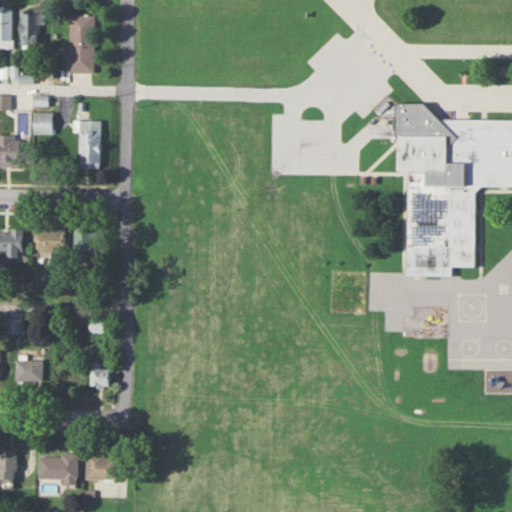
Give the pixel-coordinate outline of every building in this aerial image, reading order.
[(0,48),(12,48),(12,8),(0,8),(0,48)] [(42,11),(21,11),(21,45),(42,45),(42,11)] [(95,72),(95,13),(68,13),(68,72),(95,72)] [(396,104),(396,136),(399,136),(399,170),(408,170),(407,275),(451,275),(451,265),(474,265),(474,190),(481,185),(511,185),(511,118),(438,118),(424,103),(396,104)] [(54,112),(34,112),(34,134),(54,134),(54,112)] [(101,167),(101,120),(81,120),(81,167),(101,167)] [(0,167),(21,168),(21,134),(0,134),(0,167)] [(66,252),(66,228),(38,228),(38,252),(66,252)] [(0,229),(0,257),(25,257),(25,229),(0,229)] [(100,231),(77,231),(77,263),(100,263),(100,231)] [(43,358),(15,358),(15,380),(43,380),(43,358)] [(111,367),(101,367),(101,361),(91,361),(91,385),(111,385),(111,367)] [(0,481),(15,481),(15,449),(0,449),(0,481)] [(64,477),(64,483),(77,483),(77,453),(39,453),(39,477),(64,477)] [(87,478),(117,478),(117,453),(87,453),(87,478)]
